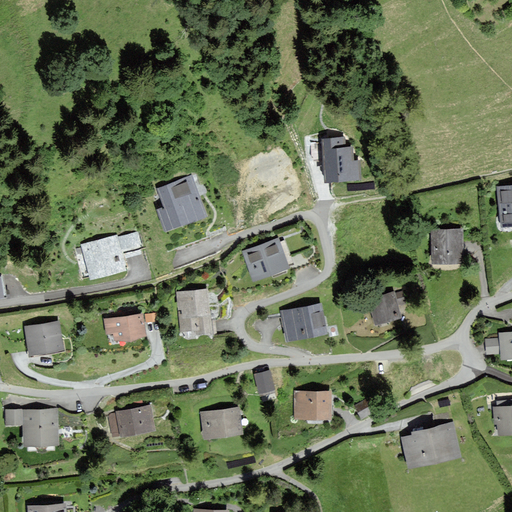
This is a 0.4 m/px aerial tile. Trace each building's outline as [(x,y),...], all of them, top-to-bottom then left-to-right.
[(344,139),(325,140),(327,180),(359,178),(358,162),(353,163),(352,148),(345,148),(344,139)] [(205,214),(190,176),(159,189),(166,206),(158,210),(166,230),(205,214)] [(511,222),(511,185),(495,186),(498,224),(511,222)] [(462,261),(462,229),(432,230),(433,261),(462,261)] [(140,243),(137,232),(117,237),(117,235),(82,244),(91,278),(124,270),(119,249),(140,243)] [(278,241),(245,253),(254,279),(288,267),(278,241)] [(208,321),(207,291),(178,293),(179,308),(183,308),(183,315),(180,315),(181,329),(197,328),(197,333),(214,332),(214,321),(208,321)] [(399,316),(393,292),(368,299),(375,322),(399,316)] [(326,333),(320,304),(282,311),(288,340),(326,333)] [(144,335),(141,314),(105,320),(107,333),(115,332),(116,339),(144,335)] [(62,349),(58,322),(25,326),(28,354),(62,349)] [(511,356),(511,332),(497,333),(498,340),(485,340),(485,353),(499,353),(499,357),(511,356)] [(258,374),(261,390),(274,388),(272,372),(258,374)] [(331,417),(332,392),(297,391),(296,416),(331,417)] [(511,433),(511,405),(491,407),(492,423),(496,423),(496,434),(511,433)] [(153,429),(150,406),(116,411),(116,415),(109,416),(112,435),(153,429)] [(241,432),(237,407),(202,413),(206,437),(241,432)] [(58,443),(57,410),(7,411),(7,425),(23,425),(24,444),(58,443)] [(460,456),(453,424),(413,433),(414,436),(403,439),(409,467),(460,456)]
